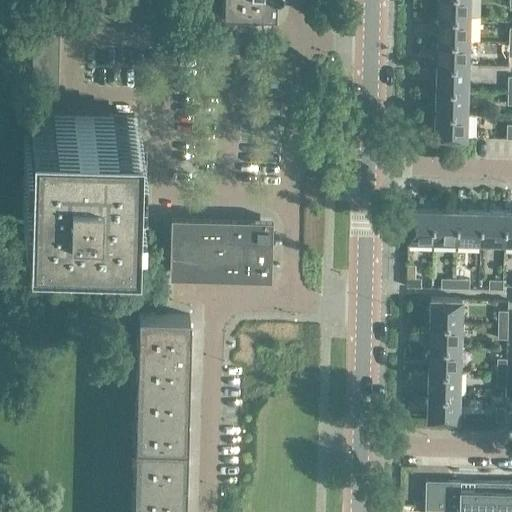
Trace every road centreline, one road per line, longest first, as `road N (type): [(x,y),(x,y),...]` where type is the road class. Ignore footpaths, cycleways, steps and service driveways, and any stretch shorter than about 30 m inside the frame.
road 1 (residential): [(292,302),(213,303),(210,511)]
road 2 (residential): [(292,302),(299,37)]
road 3 (unclassified): [(511,450),(361,444)]
road 4 (unclassified): [(511,171),(367,168)]
road 5 (unclassified): [(361,444),(365,305)]
road 6 (unclassified): [(365,305),(367,168)]
road 7 (unclassified): [(367,168),(370,43)]
